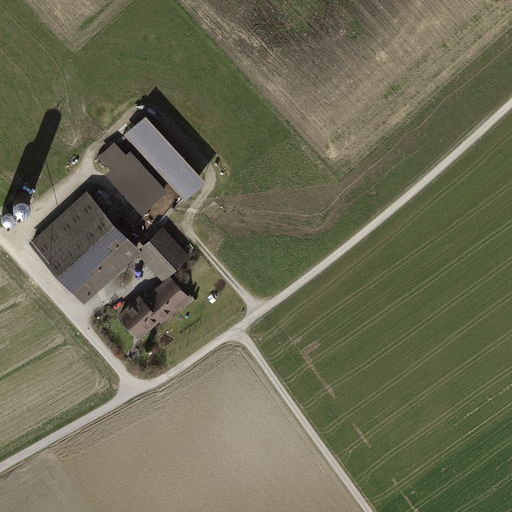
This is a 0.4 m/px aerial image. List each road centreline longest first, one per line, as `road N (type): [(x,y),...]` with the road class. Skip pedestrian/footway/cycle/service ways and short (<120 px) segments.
road 1 (track): [(238,332),(511,105)]
road 2 (track): [(238,332),(368,511)]
road 3 (track): [(0,233),(137,392)]
road 4 (track): [(260,315),(183,229),(165,220),(144,224),(115,198)]
road 5 (track): [(0,469),(137,392)]
road 6 (track): [(12,246),(79,186),(91,183),(115,198)]
